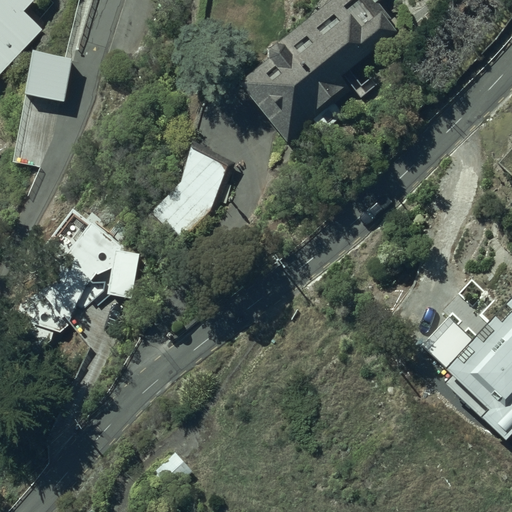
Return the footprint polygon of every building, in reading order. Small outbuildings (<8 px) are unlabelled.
[(0,0),(0,73),(53,14),(37,0),(0,0)] [(356,0),(346,0),(238,93),(285,147),(399,49),(356,0)] [(68,67),(27,59),(20,95),(61,103),(68,67)] [(151,216),(177,247),(209,220),(183,189),(151,216)] [(142,274),(73,219),(17,289),(86,344),(142,274)] [(511,307),(474,349),(448,325),(421,354),(447,378),(439,387),(503,446),(511,436),(511,307)] [(151,488),(168,505),(193,480),(176,463),(151,488)]
